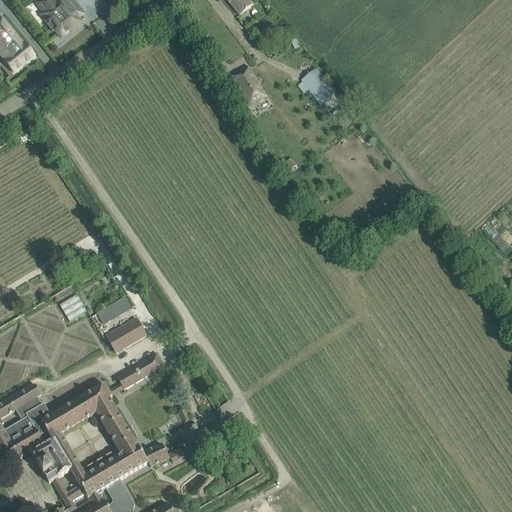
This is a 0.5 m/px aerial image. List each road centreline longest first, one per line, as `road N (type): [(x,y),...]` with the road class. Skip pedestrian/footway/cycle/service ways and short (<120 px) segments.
road 1 (track): [(286,511),(303,501),(31,87)]
road 2 (residential): [(0,106),(167,0)]
